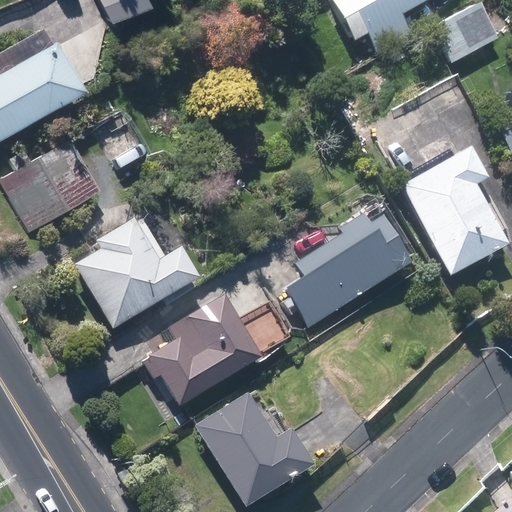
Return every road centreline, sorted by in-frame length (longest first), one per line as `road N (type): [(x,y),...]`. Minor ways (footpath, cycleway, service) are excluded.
road 1 (residential): [(365,511),(511,373)]
road 2 (secondary): [(87,511),(0,369)]
